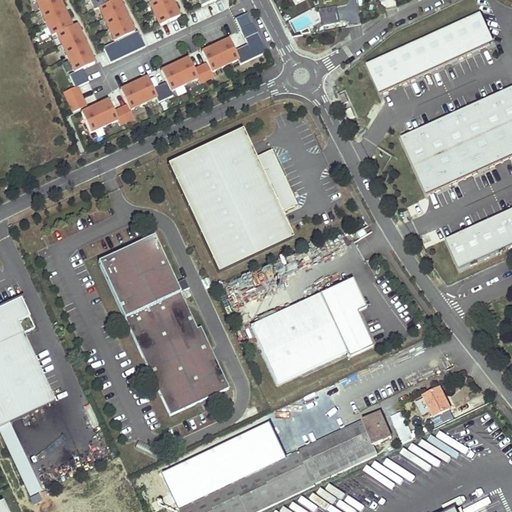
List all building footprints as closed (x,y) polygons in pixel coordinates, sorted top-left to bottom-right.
[(72,28),(58,0),(34,0),(52,38),(56,35),(74,74),(83,69),(94,64),(76,26),(72,28)] [(114,2),(113,0),(88,0),(94,12),(99,10),(114,43),(134,34),(119,0),(114,2)] [(146,0),(159,27),(180,17),(171,0),(146,0)] [(336,9),(321,11),(324,26),(339,24),(336,9)] [(253,25),(248,14),(235,19),(240,31),(253,25)] [(494,44),(481,16),(367,68),(380,95),(494,44)] [(245,39),(257,33),(253,25),(240,31),(245,39)] [(138,32),(134,34),(114,43),(104,48),(111,64),(145,48),(138,32)] [(257,33),(245,39),(248,45),(254,59),(267,53),(257,33)] [(229,40),(202,53),(207,64),(211,73),(238,61),(234,52),(229,40)] [(248,45),(234,52),(238,61),(241,65),(254,59),(248,45)] [(188,59),(161,72),(166,83),(170,92),(198,80),(193,71),(188,59)] [(207,64),(193,71),(198,80),(200,84),(213,78),(211,73),(207,64)] [(74,74),(69,76),(75,89),(77,88),(88,83),(83,69),(74,74)] [(147,78),(120,91),(127,106),(129,111),(157,99),(153,90),(147,78)] [(166,83),(153,90),(157,99),(159,103),(172,97),(170,92),(166,83)] [(75,89),(64,94),(73,113),(86,107),(77,88),(75,89)] [(511,91),(403,141),(428,197),(511,158),(511,91)] [(349,102),(345,94),(340,96),(344,105),(349,102)] [(108,101),(81,114),(90,134),(118,121),(114,112),(108,101)] [(127,106),(114,112),(118,121),(120,126),(133,120),(129,111),(127,106)] [(243,130),(168,165),(218,274),(293,239),(281,213),(297,205),(284,178),(272,151),(256,158),(243,130)] [(287,177),(274,150),(272,151),(284,178),(287,177)] [(511,214),(448,243),(460,271),(511,247),(511,214)] [(99,263),(169,415),(228,387),(200,326),(197,328),(180,291),(176,284),(155,237),(99,263)] [(352,281),(343,285),(357,315),(365,310),(352,281)] [(276,386),(346,354),(370,343),(357,315),(343,285),(251,329),(276,386)] [(18,298),(0,306),(0,432),(29,496),(39,491),(8,423),(52,403),(21,333),(31,328),(18,298)] [(346,354),(349,360),(373,349),(370,343),(346,354)] [(431,420),(435,427),(453,418),(449,412),(450,411),(440,391),(425,399),(435,419),(431,420)] [(408,424),(403,413),(392,417),(396,428),(408,424)] [(300,453),(314,482),(378,452),(375,445),(391,438),(381,414),(300,453)] [(413,440),(408,424),(396,428),(402,444),(413,440)] [(314,482),(300,453),(294,455),(294,457),(261,474),(274,501),(314,482)] [(294,455),(178,511),(177,511),(261,511),(276,505),(274,501),(261,474),(294,457),(294,455)] [(40,494),(29,497),(31,504),(42,501),(40,494)]
